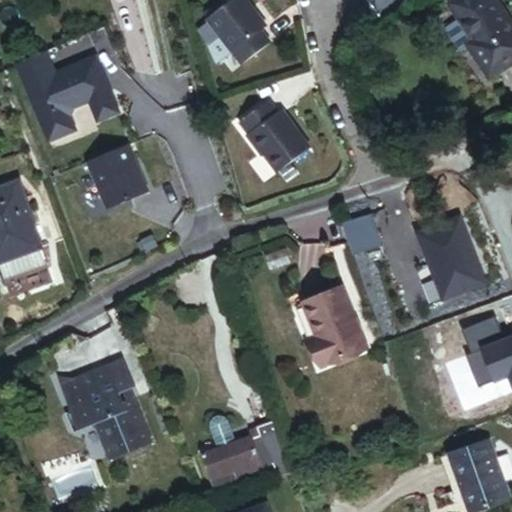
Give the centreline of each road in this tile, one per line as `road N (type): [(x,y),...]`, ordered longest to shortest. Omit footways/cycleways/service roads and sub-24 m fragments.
road 1 (residential): [(0,361),(215,242),(393,181),(511,123)]
road 2 (unknown): [(336,0),(348,153),(337,200)]
